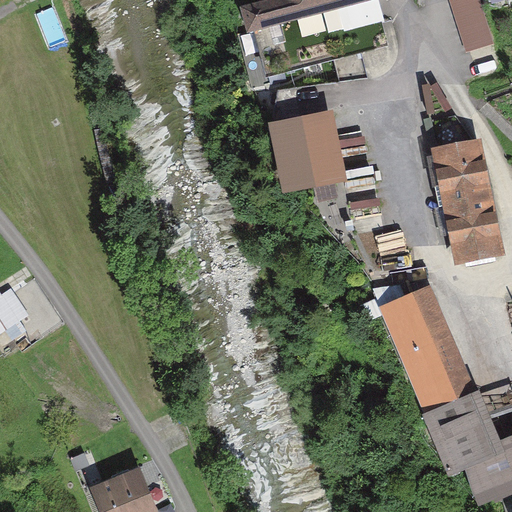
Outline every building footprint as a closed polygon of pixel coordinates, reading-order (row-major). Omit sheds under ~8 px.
[(265,0),(268,8),(250,13),(266,75),(385,44),(374,0),(265,0)] [(338,114),(282,126),(296,198),(353,187),(338,114)] [(481,145),(434,154),(455,262),(502,253),(481,145)] [(438,294),(390,313),(454,473),(472,466),(483,493),(511,481),(511,415),(501,420),(490,395),(480,399),(438,294)] [(0,331),(24,316),(12,296),(0,302),(0,331)] [(152,511),(136,473),(96,490),(105,511),(152,511)] [(511,511),(511,500),(489,510),(490,511),(511,511)]
